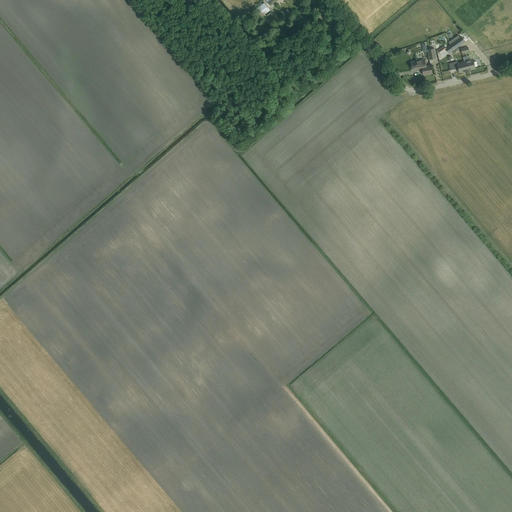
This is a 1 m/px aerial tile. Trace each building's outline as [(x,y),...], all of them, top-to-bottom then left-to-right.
[(265,4),(256,10),(261,16),(269,9),(265,4)] [(438,50),(440,53),(446,49),(449,53),(465,42),(461,36),(445,48),(444,46),(438,50)] [(427,49),(429,60),(436,58),(434,48),(427,49)] [(469,60),(464,62),(466,71),(475,69),(475,67),(477,66),(476,61),(473,62),(473,59),(469,60)] [(423,75),(432,73),(430,65),(425,66),(424,60),(411,62),(413,70),(422,68),(423,75)] [(466,71),(464,62),(458,63),(457,62),(449,64),(450,70),(458,68),(459,73),(466,71)]
